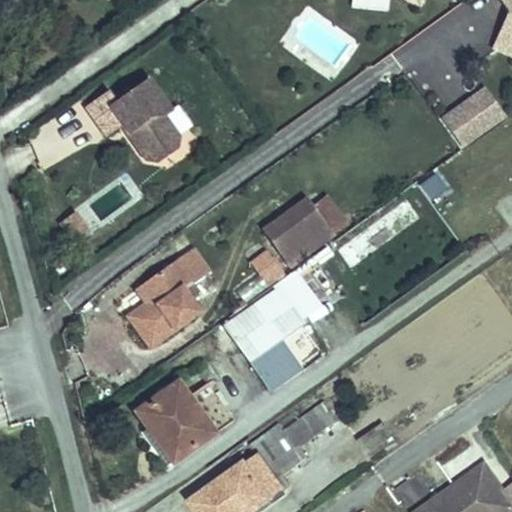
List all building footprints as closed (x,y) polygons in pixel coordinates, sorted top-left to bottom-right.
[(389,0),(352,0),(351,8),(388,12),(389,0)] [(511,0),(500,0),(510,14),(511,9),(511,0)] [(511,9),(510,14),(495,48),(511,55),(511,9)] [(110,93),(87,109),(106,135),(121,125),(125,122),(130,130),(127,133),(146,160),(157,162),(176,148),(178,137),(164,116),(170,112),(149,81),(118,103),(110,93)] [(503,118),(483,91),(470,100),(490,127),(503,118)] [(442,120),(462,147),(490,127),(470,100),(442,120)] [(130,130),(125,122),(121,125),(127,133),(130,130)] [(431,202),(449,188),(436,171),(418,184),(431,202)] [(312,207),(331,234),(343,226),(323,199),(312,207)] [(307,200),(264,232),(276,248),(289,266),(332,235),(331,234),(312,207),(307,200)] [(74,211),(59,224),(74,242),(90,228),(74,211)] [(347,261),(361,256),(355,240),(341,245),(347,261)] [(276,248),(253,264),(268,286),(291,268),(289,266),(276,248)] [(127,317),(150,349),(200,313),(182,289),(192,282),(193,283),(207,272),(191,250),(141,286),(151,300),(145,304),(127,317)] [(151,300),(141,286),(135,290),(145,304),(151,300)] [(303,326),(277,289),(224,327),(250,364),(303,326)] [(178,383),(136,412),(148,429),(143,433),(167,467),(172,463),(173,463),(215,434),(178,383)] [(259,455),(284,490),(290,485),(284,477),(307,459),(300,449),(338,422),(325,404),(287,432),(281,424),(251,446),(258,456),(259,455)] [(383,426),(360,442),(372,459),(394,442),(383,426)] [(192,504),(197,511),(254,511),(284,491),(284,490),(259,455),(258,456),(192,504)] [(485,465),(455,487),(472,511),(511,511),(511,496),(509,499),(504,492),(485,465)] [(472,511),(455,487),(419,511),(472,511)]
